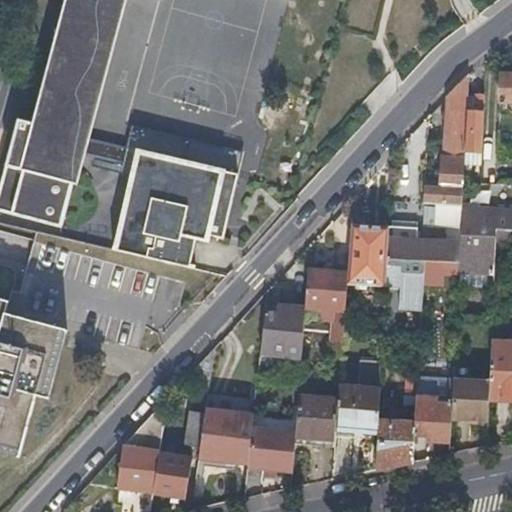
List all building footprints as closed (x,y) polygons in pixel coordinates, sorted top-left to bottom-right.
[(65,0),(33,122),(17,117),(0,181),(0,209),(58,224),(78,150),(135,164),(113,250),(192,268),(192,264),(188,263),(193,237),(204,239),(205,233),(218,236),(232,174),(181,163),(181,160),(149,152),(83,135),(77,133),(113,0),(65,0)] [(113,0),(77,133),(83,135),(119,0),(113,0)] [(467,93),(468,72),(446,95),(444,154),(443,154),(440,186),(424,185),(423,202),(436,202),(461,204),(461,202),(462,182),(464,149),(466,109),(466,94),(467,93)] [(511,99),(511,73),(502,73),(502,102),(506,102),(506,99),(511,99)] [(481,150),(484,94),(475,93),(474,109),(466,109),(464,149),(481,150)] [(474,109),(475,93),(467,93),(466,94),(466,109),(474,109)] [(181,163),(232,174),(238,149),(154,129),(149,152),(181,160),(181,163)] [(495,208),(502,208),(503,199),(495,199),(495,208)] [(458,260),(459,232),(461,204),(436,202),(435,218),(448,219),(447,237),(414,236),(416,214),(390,213),(389,224),(388,252),(387,257),(423,259),(458,260)] [(459,232),(477,233),(478,207),(479,203),(461,202),(461,204),(459,232)] [(92,244),(110,245),(112,204),(94,203),(92,244)] [(511,228),(511,208),(502,208),(495,208),(478,207),(477,233),(496,234),(496,227),(511,228)] [(349,249),(388,252),(389,224),(351,221),(349,249)] [(511,238),(511,228),(496,227),(496,234),(496,237),(511,238)] [(494,270),(496,237),(496,234),(477,233),(459,232),(458,260),(457,268),(494,270)] [(422,286),(423,259),(387,257),(386,284),(422,286)] [(343,320),(347,270),(308,267),(305,305),(319,306),(318,316),(332,317),(329,345),(341,346),(343,320)] [(2,303),(4,304),(11,306),(15,290),(6,288),(2,303)] [(420,313),(421,295),(411,294),(410,312),(420,313)] [(0,455),(15,459),(33,397),(44,400),(61,339),(63,331),(1,314),(4,304),(2,303),(0,302),(0,455)] [(301,353),(305,305),(277,302),(276,311),(264,310),(259,350),(301,353)] [(408,330),(419,331),(420,321),(409,320),(408,330)] [(488,379),(487,397),(511,397),(511,339),(490,339),(488,379)] [(207,391),(215,343),(181,380),(200,388),(207,391)] [(351,428),(377,429),(378,419),(381,359),(360,358),(358,383),(338,382),(337,397),(334,432),(351,433),(351,428)] [(405,389),(416,389),(417,376),(405,375),(405,389)] [(451,402),(450,416),(486,418),(487,397),(488,379),(452,377),(451,402)] [(426,439),(449,440),(450,416),(451,402),(441,401),(441,390),(441,389),(440,388),(440,387),(439,386),(438,386),(437,385),(435,385),(434,385),(433,385),(432,385),(431,386),(430,387),(429,388),(429,389),(428,390),(428,391),(428,396),(416,395),(415,395),(414,404),(413,421),(413,432),(426,433),(426,439)] [(205,407),(207,391),(200,388),(189,409),(204,411),(205,407)] [(334,436),(334,432),(337,397),(297,393),(296,405),(295,417),(295,418),(294,429),(294,433),(316,435),(334,436)] [(158,451),(167,395),(123,442),(137,444),(132,484),(132,487),(135,488),(135,491),(137,493),(143,494),(146,493),(146,489),(150,489),(156,450),(158,451)] [(404,404),(414,404),(415,395),(404,395),(404,404)] [(252,413),(205,407),(204,411),(199,446),(197,456),(227,459),(246,462),(250,425),(252,413)] [(199,446),(204,411),(189,409),(184,444),(199,446)] [(252,413),(250,425),(294,429),(295,418),(295,417),(252,413)] [(375,467),(411,459),(413,432),(413,421),(378,419),(377,429),(375,467)] [(273,467),(291,469),(293,440),(294,433),(294,429),(250,425),(246,462),(246,465),(264,467),(273,467)] [(293,440),(333,443),(334,436),(316,435),(294,433),(293,440)] [(137,444),(123,442),(119,482),(132,484),(137,444)] [(158,451),(151,490),(183,494),(189,455),(158,451)] [(272,475),(273,467),(264,467),(263,474),(272,475)]
